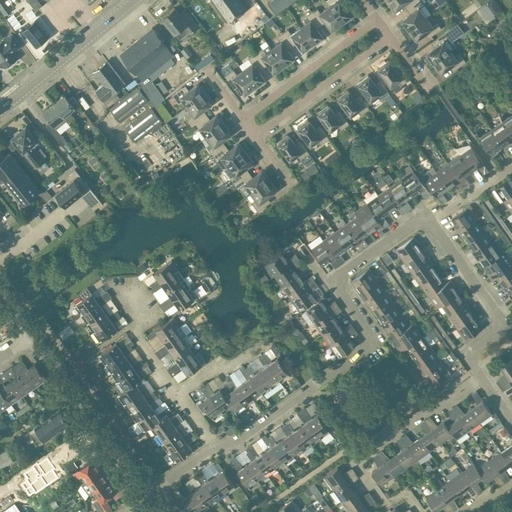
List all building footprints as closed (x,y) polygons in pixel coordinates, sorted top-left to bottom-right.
[(27,0),(36,9),(42,4),(38,0),(27,0)] [(247,8),(242,0),(211,0),(225,21),(247,8)] [(276,14),(283,9),(276,0),(271,0),(267,3),(276,14)] [(276,0),(283,9),(290,4),(286,0),(276,0)] [(327,0),(326,1),(330,6),(343,24),(353,17),(343,4),(348,0),(347,0),(327,0)] [(388,0),(386,2),(394,11),(406,2),(410,7),(418,0),(388,0)] [(413,11),(401,21),(408,31),(426,17),(431,14),(424,4),(423,3),(420,0),(418,0),(410,7),(413,11)] [(489,12),(494,18),(503,11),(499,5),(489,12)] [(343,24),(330,6),(320,12),(317,8),(312,12),(319,22),(324,18),(333,31),(343,24)] [(175,7),(162,17),(175,33),(184,26),(190,33),(199,27),(188,13),(183,17),(175,7)] [(35,46),(48,36),(35,20),(29,11),(19,19),(26,28),(22,30),(35,46)] [(306,23),(301,27),(314,45),(324,38),(314,25),(319,22),(312,12),(306,15),(307,17),(304,19),(306,23)] [(426,17),(408,31),(415,40),(428,31),(431,36),(441,28),(437,23),(433,26),(426,17)] [(503,21),(507,26),(502,30),(505,35),(511,29),(511,27),(506,19),(503,21)] [(432,49),(425,54),(427,57),(425,58),(430,63),(431,62),(432,64),(450,50),(455,47),(451,42),(464,32),(457,23),(445,32),(434,40),(429,44),(432,49)] [(314,45),(301,27),(292,34),(288,29),(283,33),(290,43),(295,40),(305,53),(314,45)] [(137,43),(122,55),(142,80),(139,82),(155,106),(165,98),(149,75),(174,54),(154,30),(137,43)] [(290,43),(283,33),(277,37),(281,42),(272,48),(285,67),(295,60),(285,47),(290,43)] [(3,40),(0,42),(0,59),(6,66),(17,57),(13,52),(21,45),(12,34),(4,40),(3,40)] [(254,54),(261,64),(266,61),(276,74),(285,67),(272,48),(269,45),(263,49),(262,48),(254,54)] [(186,46),(181,50),(187,58),(192,53),(186,46)] [(450,50),(432,64),(440,74),(452,64),(456,69),(466,61),(459,53),(455,56),(450,50)] [(210,54),(195,65),(198,70),(214,59),(210,54)] [(261,64),(254,54),(248,58),(252,63),(243,70),(256,88),(266,81),(256,68),(261,64)] [(401,85),(410,79),(402,69),(397,72),(388,59),(378,67),(396,92),(402,88),(401,85)] [(120,97),(116,91),(126,84),(107,61),(101,66),(94,71),(94,72),(104,84),(99,87),(96,90),(108,106),(120,97)] [(256,88),(243,70),(237,74),(234,69),(225,76),(232,86),(237,82),(247,95),(256,88)] [(368,74),(357,82),(371,100),(377,95),(381,100),(390,94),(382,84),(377,87),(368,74)] [(188,106),(206,92),(205,91),(206,90),(202,84),(201,85),(199,83),(186,92),(182,87),(172,95),(176,100),(181,97),(188,106)] [(168,90),(165,85),(159,89),(162,94),(168,90)] [(139,87),(110,109),(120,122),(148,100),(139,87)] [(357,102),(348,89),(337,97),(351,115),(357,110),(361,115),(369,109),(362,98),(357,102)] [(213,102),(206,92),(188,106),(192,111),(185,117),(191,125),(201,118),(198,113),(213,102)] [(64,95),(54,103),(67,120),(70,123),(75,118),(69,111),(75,107),(64,95)] [(75,107),(79,104),(73,96),(68,100),(75,107)] [(67,120),(54,103),(43,112),(56,128),(67,120)] [(337,117),(328,104),(317,112),(330,130),(337,125),(340,130),(349,123),(342,113),(337,117)] [(152,108),(125,129),(136,142),(162,122),(152,108)] [(85,111),(79,115),(89,128),(94,125),(85,111)] [(511,112),(502,119),(511,133),(511,112)] [(207,136),(225,123),(218,113),(205,123),(201,118),(191,125),(195,131),(200,127),(207,136)] [(317,132),(308,119),(297,127),(310,145),(317,140),(320,145),(329,138),(322,128),(317,132)] [(511,133),(502,119),(491,127),(502,144),(509,139),(510,141),(511,140),(511,133)] [(232,133),(225,123),(207,136),(213,146),(208,149),(212,154),(223,147),(219,142),(232,133)] [(37,140),(26,126),(19,131),(18,131),(18,132),(16,134),(15,133),(11,136),(12,137),(13,138),(7,142),(13,150),(18,146),(35,167),(44,160),(42,157),(45,155),(40,149),(37,151),(32,144),(37,140)] [(502,144),(491,127),(479,136),(492,155),(498,151),(496,148),(502,144)] [(62,146),(67,142),(60,132),(55,136),(62,146)] [(297,146),(287,134),(277,141),(290,159),(297,155),(300,160),(301,159),(307,166),(314,160),(302,143),(297,146)] [(228,165),(246,152),(239,142),(226,152),(223,147),(212,154),(216,160),(221,156),(228,165)] [(471,146),(459,154),(471,171),(477,166),(483,174),(486,172),(480,164),(483,162),(471,146)] [(5,178),(10,184),(24,202),(40,190),(10,152),(7,154),(5,156),(0,149),(0,181),(1,181),(5,178)] [(334,160),(340,155),(336,151),(330,155),(334,160)] [(253,162),(246,152),(228,165),(223,169),(234,183),(244,176),(240,171),(253,162)] [(471,171),(459,154),(448,162),(459,179),(471,171)] [(448,162),(436,170),(448,187),(454,182),(459,179),(448,162)] [(319,169),(315,164),(310,167),(314,173),(319,169)] [(404,175),(401,178),(412,194),(419,190),(425,198),(430,194),(409,164),(403,168),(403,173),(404,175)] [(81,193),(94,208),(101,202),(103,204),(104,203),(75,168),(75,169),(76,171),(69,177),(72,180),(56,193),(59,196),(58,197),(62,202),(63,202),(66,205),(72,201),(73,202),(73,201),(75,199),(76,200),(75,198),(81,193)] [(245,183),(252,193),(270,179),(263,170),(248,181),(244,176),(234,183),(234,184),(230,187),(232,189),(235,189),(237,187),(238,189),(245,183)] [(447,200),(441,191),(448,187),(436,170),(431,174),(427,171),(422,175),(436,195),(438,193),(444,202),(447,200)] [(502,200),(511,193),(511,179),(510,177),(494,188),(502,200)] [(412,194),(401,178),(389,186),(407,211),(412,207),(406,199),(412,194)] [(277,189),(270,179),(252,193),(256,198),(251,202),(258,211),(268,203),(264,198),(277,189)] [(389,186),(378,194),(389,211),(396,206),(402,214),(407,211),(389,186)] [(47,201),(52,197),(46,189),(40,193),(47,201)] [(511,193),(502,200),(511,212),(511,210),(511,193)] [(378,194),(366,202),(381,223),(383,221),(386,225),(389,223),(383,215),(389,211),(378,194)] [(491,208),(493,206),(488,198),(485,200),(491,208)] [(354,211),(357,215),(369,231),(375,227),(381,235),(384,233),(378,225),(381,223),(366,202),(354,211)] [(480,204),(485,212),(488,210),(482,202),(480,204)] [(491,208),(496,217),(499,215),(493,206),(491,208)] [(460,230),(477,218),(468,207),(452,218),(460,230)] [(488,210),(485,212),(491,220),(494,218),(488,210)] [(362,236),(369,231),(357,215),(346,223),(357,239),(360,238),(366,246),(368,244),(362,236)] [(485,230),(477,218),(460,230),(468,241),(485,230)] [(501,223),(507,231),(510,229),(504,221),(501,223)] [(346,223),(334,231),(346,247),(352,243),(358,251),(361,249),(355,241),(357,239),(346,223)] [(496,227),(502,235),(504,233),(499,225),(496,227)] [(468,241),(477,253),(493,242),(485,230),(468,241)] [(334,231),(323,239),(334,256),(337,254),(343,262),(345,260),(339,252),(346,247),(334,231)] [(504,233),(502,235),(507,243),(510,241),(504,233)] [(395,249),(403,261),(420,249),(411,237),(395,249)] [(335,268),(338,266),(332,257),(334,256),(323,239),(311,248),(322,264),(329,259),(335,268)] [(501,253),(493,242),(477,253),(485,265),(501,253)] [(403,261),(411,272),(428,261),(420,249),(403,261)] [(501,253),(485,265),(493,276),(497,273),(511,262),(511,259),(505,250),(501,253)] [(387,251),(382,255),(387,263),(393,259),(387,251)] [(265,264),(274,275),(299,258),(295,253),(287,259),(282,252),(265,264)] [(385,274),(389,271),(379,257),(375,260),(385,274)] [(274,275),(282,287),(298,275),(294,269),(302,263),(299,258),(274,275)] [(152,287),(178,269),(172,260),(154,272),(158,278),(150,283),(152,287)] [(436,272),(428,261),(411,272),(420,284),(436,272)] [(511,262),(497,273),(505,285),(511,280),(511,262)] [(144,263),(136,268),(139,273),(147,268),(144,263)] [(361,291),(377,279),(369,267),(353,279),(361,291)] [(163,285),(167,290),(184,278),(178,269),(152,287),(155,291),(163,285)] [(400,281),(402,279),(397,271),(394,273),(400,281)] [(420,284),(428,296),(444,284),(436,272),(420,284)] [(397,282),(391,274),(389,276),(394,284),(397,282)] [(282,287),(290,298),(315,281),(311,276),(303,282),(298,275),(282,287)] [(170,295),(159,303),(162,307),(194,284),(193,281),(189,284),(184,278),(167,290),(170,295)] [(361,291),(369,302),(385,291),(377,279),(361,291)] [(400,281),(405,289),(408,287),(402,279),(400,281)] [(315,281),(290,298),(299,311),(315,299),(310,292),(318,286),(315,281)] [(440,304),(456,293),(448,281),(444,284),(428,296),(436,308),(440,305),(440,304)] [(397,282),(394,284),(400,293),(403,291),(397,282)] [(194,284),(162,307),(164,311),(175,303),(179,308),(197,296),(192,289),(196,286),(194,284)] [(74,305),(80,314),(109,293),(107,290),(96,298),(87,286),(78,293),(83,299),(74,305)] [(377,314),(394,302),(385,291),(369,302),(377,314)] [(101,305),(112,297),(109,293),(80,314),(87,323),(104,310),(101,305)] [(465,304),(456,293),(440,304),(440,305),(448,316),(465,304)] [(410,296),(416,304),(419,302),(413,294),(410,296)] [(405,299),(411,307),(414,305),(408,297),(405,299)] [(311,324),(313,322),(338,305),(334,300),(326,306),(321,299),(302,312),(303,314),(303,316),(307,322),(309,322),(311,324)] [(377,314),(385,325),(402,314),(394,302),(377,314)] [(424,310),(419,302),(416,304),(422,312),(424,310)] [(448,316),(456,327),(473,316),(465,304),(448,316)] [(338,305),(313,322),(321,334),(338,322),(333,316),(341,310),(338,305)] [(414,305),(411,307),(416,316),(419,314),(414,305)] [(87,323),(93,332),(119,313),(116,310),(108,315),(104,310),(87,323)] [(119,313),(93,332),(99,341),(117,328),(113,323),(121,317),(119,313)] [(385,325),(394,337),(410,325),(402,314),(385,325)] [(431,316),(436,324),(439,322),(433,314),(431,316)] [(162,338),(180,325),(173,316),(147,334),(150,339),(158,333),(162,338)] [(473,316),(456,327),(465,339),(481,328),(473,316)] [(425,320),(431,328),(434,326),(428,318),(425,320)] [(290,320),(284,323),(286,329),(292,326),(290,320)] [(321,334),(330,345),(354,328),(351,323),(342,329),(338,322),(321,334)] [(402,349),(406,346),(422,334),(414,322),(410,325),(394,337),(402,349)] [(445,330),(439,322),(436,324),(442,332),(445,330)] [(62,338),(73,330),(69,324),(58,332),(62,338)] [(154,351),(157,355),(186,334),(180,325),(162,338),(165,343),(154,351)] [(440,334),(434,326),(431,328),(432,328),(426,332),(431,339),(437,335),(437,336),(440,334)] [(354,328),(330,345),(338,357),(354,346),(349,339),(358,333),(354,328)] [(190,331),(186,334),(157,355),(160,358),(171,351),(174,356),(192,343),(188,337),(191,334),(190,331)] [(298,334),(302,340),(306,337),(302,331),(298,334)] [(431,346),(422,334),(406,346),(414,357),(431,346)] [(447,339),(453,347),(456,345),(450,337),(447,339)] [(98,354),(105,364),(131,345),(134,343),(131,339),(120,347),(116,342),(98,354)] [(442,343),(447,351),(450,349),(445,341),(442,343)] [(167,369),(169,372),(198,352),(192,343),(174,356),(178,361),(167,369)] [(131,345),(105,364),(106,366),(109,364),(114,370),(129,360),(125,355),(133,349),(131,345)] [(414,357),(422,369),(439,357),(431,346),(414,357)] [(450,349),(447,351),(453,359),(456,357),(450,349)] [(172,376),(175,374),(183,368),(187,373),(205,361),(198,352),(169,372),(172,376)] [(266,353),(263,356),(281,381),(290,375),(277,357),(272,361),(266,353)] [(264,366),(259,370),(272,387),(281,381),(263,356),(259,358),(264,366)] [(451,374),(439,357),(422,369),(431,381),(431,380),(435,385),(451,374)] [(368,358),(366,360),(364,361),(363,362),(367,367),(372,364),(368,358)] [(508,379),(511,376),(511,358),(500,367),(508,379)] [(111,372),(117,381),(143,363),(140,359),(132,365),(129,360),(114,370),(111,372)] [(117,381),(115,382),(122,391),(123,390),(124,390),(141,377),(138,372),(146,367),(149,364),(146,361),(143,363),(117,381)] [(83,362),(79,366),(83,371),(87,368),(83,362)] [(35,363),(23,372),(34,388),(46,379),(35,363)] [(249,365),(245,368),(263,394),(272,387),(259,370),(254,373),(249,365)] [(242,382),(254,400),(263,394),(245,368),(241,371),(247,379),(242,382)] [(23,372),(11,380),(23,396),(34,388),(23,372)] [(146,374),(141,377),(124,390),(123,390),(117,394),(123,404),(126,401),(141,391),(138,386),(149,378),(147,375),(146,374)] [(229,375),(225,377),(227,380),(245,406),(254,400),(242,382),(237,386),(229,375)] [(0,387),(0,388),(11,404),(23,396),(11,380),(0,388),(0,387)] [(245,406),(227,380),(224,383),(229,391),(224,395),(232,406),(236,413),(245,406)] [(206,381),(203,383),(223,412),(232,406),(224,395),(220,388),(214,392),(206,381)] [(199,386),(201,389),(207,397),(202,401),(200,398),(194,402),(203,415),(208,411),(214,419),(223,412),(203,383),(199,386)] [(438,384),(432,388),(436,393),(441,389),(438,384)] [(0,388),(0,412),(11,404),(0,388)] [(141,391),(126,401),(131,408),(128,410),(130,412),(155,394),(153,390),(145,396),(141,391)] [(155,394),(130,412),(131,415),(134,413),(139,419),(154,409),(150,403),(158,398),(155,394)] [(483,399),(471,408),(480,422),(492,413),(495,416),(497,415),(493,409),(490,410),(483,399)] [(156,405),(158,410),(167,406),(165,401),(156,405)] [(304,406),(300,409),(321,438),(330,431),(317,413),(312,417),(304,406)] [(136,421),(131,424),(138,434),(142,430),(149,426),(149,425),(167,413),(168,412),(165,408),(157,414),(154,409),(139,419),(136,421)] [(470,429),(480,422),(471,408),(459,417),(468,430),(472,435),(474,434),(470,429)] [(304,423),(299,426),(312,444),(321,438),(300,409),(296,411),(304,423)] [(59,410),(34,427),(35,427),(28,432),(38,445),(44,441),(69,424),(59,410)] [(170,418),(167,413),(149,425),(149,426),(155,434),(181,416),(178,412),(170,418)] [(444,420),(447,425),(453,434),(456,439),(468,430),(459,417),(457,418),(455,416),(453,418),(451,415),(444,420)] [(161,443),(179,431),(175,426),(183,420),(181,416),(155,434),(161,443)] [(441,442),(453,434),(447,425),(444,420),(431,429),(441,442)] [(500,420),(495,424),(498,429),(504,425),(500,420)] [(289,422),(285,424),(303,450),(312,444),(299,426),(294,430),(289,422)] [(303,450),(285,424),(281,427),(287,435),(282,439),(294,456),(303,450)] [(429,451),(441,442),(431,429),(419,437),(429,451)] [(161,443),(168,452),(193,434),(191,430),(183,436),(179,431),(161,443)] [(193,434),(168,452),(174,461),(192,449),(188,443),(196,438),(193,434)] [(277,469),(285,463),(267,437),(265,434),(261,437),(269,448),(264,451),(265,452),(277,469)] [(267,437),(285,463),(294,456),(282,439),(277,442),(271,434),(267,437)] [(408,446),(412,452),(417,459),(429,451),(419,437),(408,446)] [(511,442),(500,450),(502,452),(510,464),(511,462),(511,442)] [(250,450),(268,475),(277,469),(265,452),(264,451),(259,455),(251,444),(247,447),(250,450)] [(417,459),(412,452),(408,446),(396,454),(405,468),(417,459)] [(454,447),(448,452),(451,456),(457,451),(454,447)] [(13,461),(7,449),(0,452),(0,465),(2,468),(13,461)] [(246,464),(259,482),(268,475),(250,450),(246,452),(252,460),(246,464)] [(500,450),(489,459),(498,472),(510,464),(502,452),(500,450)] [(396,454),(384,463),(394,476),(405,468),(396,454)] [(250,488),(259,482),(246,464),(243,466),(239,462),(236,460),(234,456),(230,459),(250,488)] [(27,481),(22,485),(31,496),(35,493),(36,494),(59,478),(53,470),(55,469),(48,458),(25,475),(28,479),(26,480),(27,481)] [(82,475),(86,481),(100,471),(99,469),(100,468),(94,459),(73,473),(77,479),(82,475)] [(486,481),(498,472),(489,459),(477,467),(483,476),(486,481)] [(67,467),(70,472),(78,467),(74,462),(67,467)] [(214,476),(227,494),(236,487),(218,462),(214,464),(219,472),(214,476)] [(473,462),(461,471),(471,484),(483,476),(477,467),(473,462)] [(381,485),(394,476),(384,463),(372,471),(381,485)] [(332,489),(346,479),(337,467),(324,476),(332,489)] [(345,472),(352,480),(357,476),(351,467),(345,472)] [(427,472),(427,473),(431,479),(435,476),(431,470),(427,472)] [(101,472),(100,471),(86,481),(82,484),(89,494),(93,491),(107,481),(104,477),(106,476),(102,471),(101,472)] [(459,493),(471,484),(461,471),(449,479),(459,493)] [(200,474),(218,500),(227,494),(214,476),(209,480),(203,472),(200,474)] [(207,503),(209,506),(218,500),(200,474),(196,477),(202,485),(197,488),(207,503)] [(332,489),(341,500),(354,491),(346,479),(332,489)] [(449,479),(438,488),(447,501),(459,493),(449,479)] [(92,500),(99,511),(101,511),(110,506),(104,498),(116,491),(110,482),(108,483),(107,481),(93,491),(97,497),(92,500)] [(200,511),(182,487),(180,484),(176,486),(184,497),(179,501),(186,511),(200,511)] [(186,484),(182,487),(200,511),(203,511),(201,508),(207,503),(197,488),(191,492),(186,484)] [(304,491),(308,497),(312,494),(308,488),(304,491)] [(435,510),(447,501),(438,488),(425,496),(435,510)] [(369,490),(362,494),(368,506),(375,502),(369,490)] [(341,500),(348,511),(349,511),(363,503),(354,491),(341,500)] [(281,511),(299,511),(301,511),(292,498),(279,508),(281,511)] [(21,511),(15,502),(0,511),(21,511)] [(369,511),(363,503),(349,511),(369,511)]
